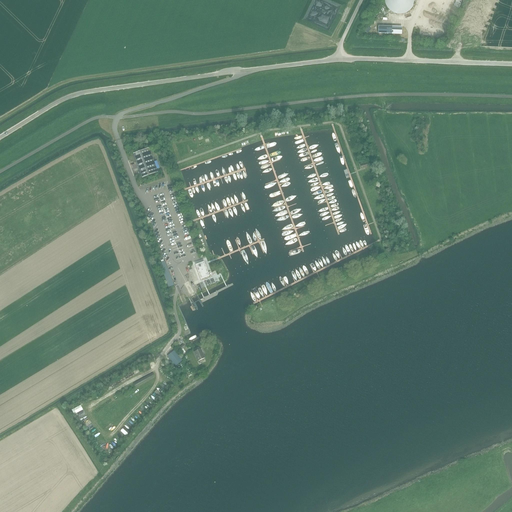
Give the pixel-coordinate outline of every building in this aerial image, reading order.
[(134,154),(142,176),(143,177),(157,172),(149,149),(134,154)] [(206,262),(197,265),(203,279),(211,276),(206,262)] [(174,285),(170,275),(165,277),(169,287),(174,285)] [(205,358),(201,349),(194,352),(198,361),(205,358)] [(182,360),(177,353),(174,350),(173,352),(170,354),(168,356),(176,365),(182,360)] [(155,377),(153,373),(133,384),(135,387),(155,377)]
